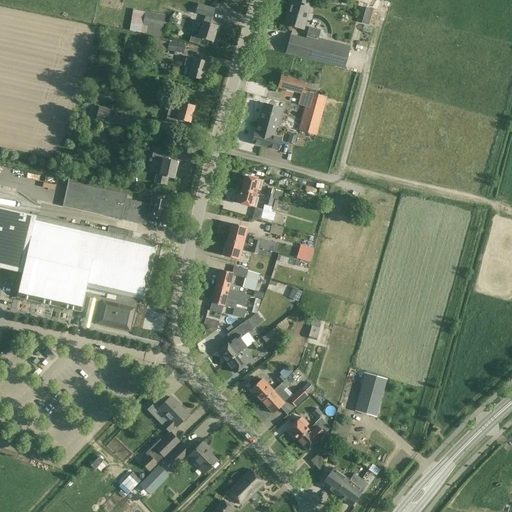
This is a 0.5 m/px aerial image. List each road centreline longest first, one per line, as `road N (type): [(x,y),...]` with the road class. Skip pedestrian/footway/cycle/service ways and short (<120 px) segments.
road 1 (tertiary): [(307,509),(184,358),(178,330),(182,275),(256,0)]
road 2 (unknown): [(0,179),(62,212),(190,244)]
road 3 (secondary): [(511,396),(403,505)]
road 4 (secondary): [(415,511),(511,407)]
